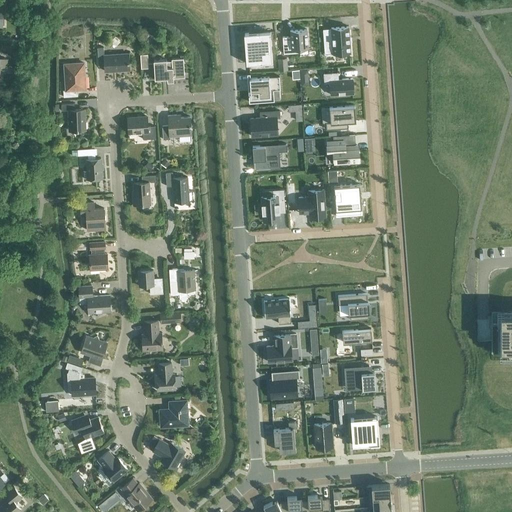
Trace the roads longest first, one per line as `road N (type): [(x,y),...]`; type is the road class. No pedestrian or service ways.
road 1 (residential): [(121,245),(116,103),(227,96)]
road 2 (residential): [(384,229),(400,466)]
road 3 (residential): [(257,475),(239,239)]
road 4 (residential): [(384,229),(365,0)]
road 5 (residential): [(239,239),(384,229)]
road 6 (residential): [(239,239),(227,96)]
road 7 (residential): [(257,475),(400,466)]
